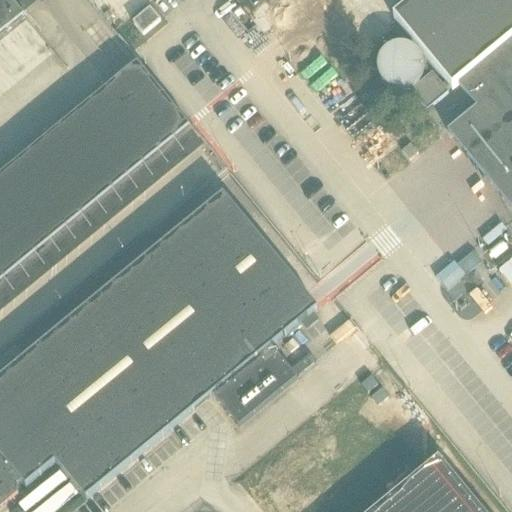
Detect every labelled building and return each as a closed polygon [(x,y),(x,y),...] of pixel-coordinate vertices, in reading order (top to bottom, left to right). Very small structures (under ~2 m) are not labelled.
[(0,0),(0,37),(24,18),(9,0),(0,0)] [(511,0),(415,0),(417,1),(394,20),(452,91),(458,87),(476,109),(447,133),(448,133),(511,211),(511,0)] [(150,10),(132,25),(143,38),(160,23),(150,10)] [(432,76),(411,94),(426,113),(448,95),(432,76)] [(106,91),(0,178),(0,284),(188,129),(189,129),(162,96),(131,122),(106,91)] [(85,502),(212,398),(238,430),(297,382),(271,350),(317,312),(223,197),(0,380),(0,510),(18,496),(14,491),(21,486),(25,490),(55,466),(85,502)] [(479,511),(438,462),(377,511),(479,511)]
